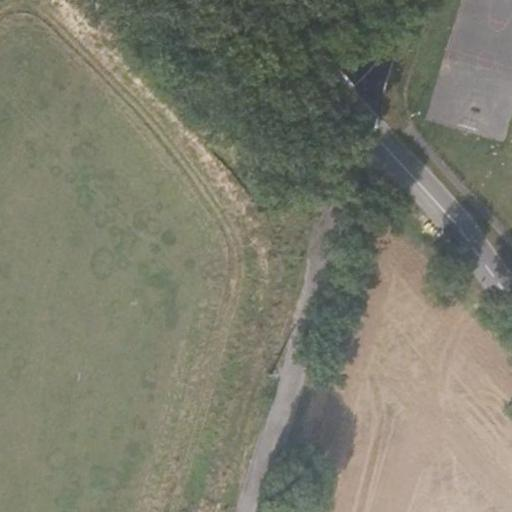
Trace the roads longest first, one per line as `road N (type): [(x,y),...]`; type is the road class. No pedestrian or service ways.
road 1 (track): [(251,511),(355,113)]
road 2 (unclassified): [(511,292),(355,113)]
road 3 (unclassified): [(355,113),(250,0)]
road 4 (unclassified): [(396,0),(355,113)]
